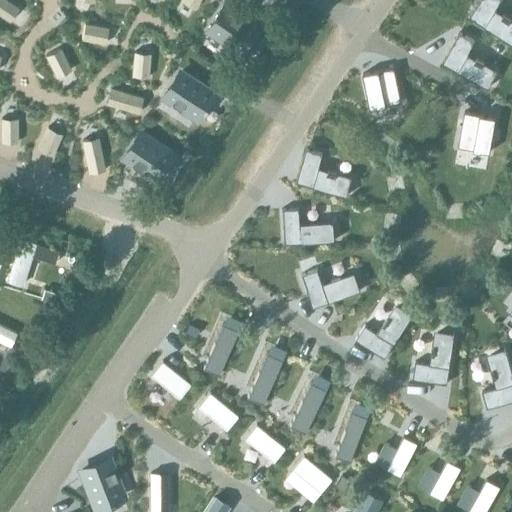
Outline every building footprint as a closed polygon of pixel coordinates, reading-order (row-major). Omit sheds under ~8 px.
[(0,0),(0,15),(10,22),(19,9),(5,0),(0,0)] [(181,0),(195,9),(200,0),(181,0)] [(481,0),(471,16),(511,43),(511,20),(495,9),(501,0),(481,0)] [(224,7),(209,30),(241,52),(249,40),(250,41),(253,37),(251,36),(257,28),(241,18),(241,16),(233,11),(232,12),(224,7)] [(82,40),(105,44),(108,28),(85,24),(82,40)] [(460,34),(444,63),(488,88),(498,71),(467,54),(474,42),(460,34)] [(46,56),(56,77),(71,70),(61,50),(46,56)] [(134,53),(132,76),(148,77),(150,54),(134,53)] [(231,70),(213,75),(218,92),(236,86),(231,70)] [(181,72),(165,96),(197,116),(213,92),(181,72)] [(387,81),(364,110),(386,128),(410,99),(387,81)] [(107,104),(138,113),(143,98),(111,89),(107,104)] [(51,123),(59,102),(38,94),(30,114),(51,123)] [(466,113),(460,146),(488,151),(494,118),(466,113)] [(2,119),(2,142),(18,142),(18,119),(2,119)] [(47,128),(38,149),(52,156),(62,135),(47,128)] [(433,159),(449,158),(448,132),(431,133),(433,159)] [(139,134),(124,157),(132,163),(131,164),(140,170),(140,168),(157,179),(162,171),(163,172),(166,168),(165,167),(172,155),(139,134)] [(82,141),(89,174),(105,171),(98,138),(82,141)] [(307,150),(297,181),(347,196),(352,177),(318,168),(322,154),(307,150)] [(434,239),(443,227),(420,208),(411,220),(434,239)] [(282,210),(284,243),(336,240),(334,221),(300,223),(299,209),(282,210)] [(378,227),(389,233),(395,221),(384,216),(378,227)] [(6,280),(21,283),(31,234),(16,231),(6,280)] [(349,259),(363,270),(377,253),(363,241),(349,259)] [(104,281),(118,248),(104,242),(90,275),(104,281)] [(301,276),(312,307),(361,291),(355,272),(322,284),(317,270),(301,276)] [(48,321),(63,332),(88,297),(73,286),(48,321)] [(357,339),(385,357),(412,314),(396,304),(377,333),(366,326),(357,339)] [(222,324),(203,368),(218,375),(238,331),(222,324)] [(414,379),(446,384),(454,333),(435,330),(430,365),(416,363),(414,379)] [(42,332),(22,357),(38,369),(58,344),(42,332)] [(488,407),(511,400),(511,372),(505,349),(487,354),(496,388),(483,392),(488,407)] [(267,354),(247,398),(263,405),(282,361),(267,354)] [(162,361),(151,375),(179,397),(190,384),(162,361)] [(0,391),(0,396),(6,411),(29,401),(21,382),(0,391)] [(310,383),(289,426),(304,434),(326,390),(310,383)] [(209,392),(198,406),(226,429),(237,415),(209,392)] [(352,411),(334,456),(350,462),(368,417),(352,411)] [(161,425),(157,435),(179,444),(183,434),(161,425)] [(256,425),(245,439),(273,461),(284,447),(256,425)] [(404,437),(388,468),(401,475),(417,444),(404,437)] [(303,455),(292,469),(320,492),(331,478),(303,455)] [(109,460),(82,470),(95,506),(122,495),(109,460)] [(448,461),(430,492),(443,499),(461,468),(448,461)] [(168,511),(168,474),(151,474),(151,511),(168,511)] [(487,480),(470,511),(471,511),(485,511),(500,487),(487,480)] [(377,511),(384,500),(367,492),(356,511),(377,511)] [(215,496),(203,511),(225,511),(230,506),(215,496)]
